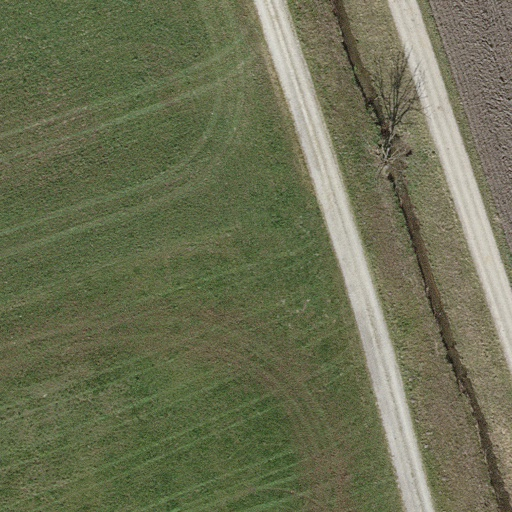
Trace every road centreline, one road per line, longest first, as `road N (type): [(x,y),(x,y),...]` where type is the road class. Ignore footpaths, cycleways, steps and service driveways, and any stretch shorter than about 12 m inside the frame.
road 1 (track): [(421,511),(319,142),(270,0)]
road 2 (track): [(405,0),(511,323)]
